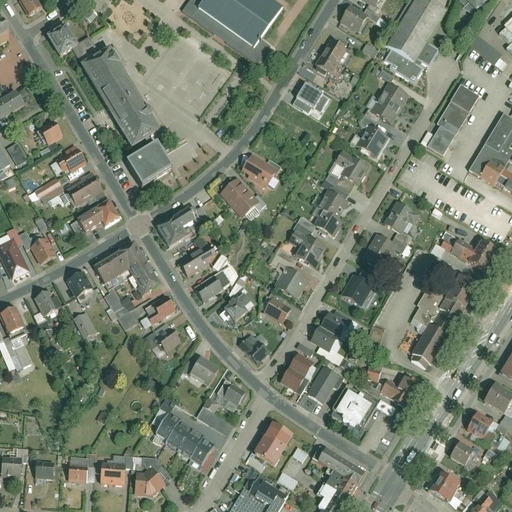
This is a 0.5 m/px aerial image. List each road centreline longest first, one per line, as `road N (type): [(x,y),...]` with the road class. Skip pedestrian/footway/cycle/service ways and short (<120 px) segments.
road 1 (residential): [(258,386),(295,341),(445,91),(447,75)]
road 2 (residential): [(141,226),(236,157),(336,0)]
road 3 (residential): [(25,37),(141,226)]
road 4 (tertiary): [(511,295),(394,483)]
road 5 (residential): [(141,226),(209,335),(258,386)]
road 6 (residential): [(0,303),(141,226)]
road 7 (residential): [(271,398),(394,483)]
road 8 (residential): [(202,511),(271,398)]
